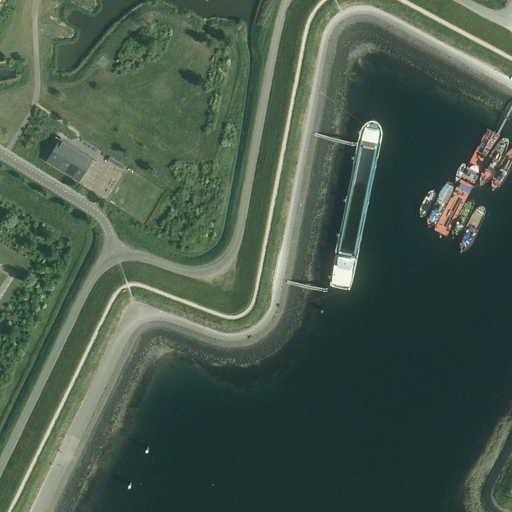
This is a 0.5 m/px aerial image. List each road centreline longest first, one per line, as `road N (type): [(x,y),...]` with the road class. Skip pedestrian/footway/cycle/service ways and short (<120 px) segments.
road 1 (unclassified): [(35,511),(122,333),(139,318),(227,340),(252,335),(267,321),(335,20),(371,10),(511,84)]
road 2 (unclassified): [(115,251),(198,272),(228,253),(286,0)]
road 3 (unclassified): [(0,469),(91,276),(115,251)]
road 4 (residential): [(115,251),(94,211),(0,153)]
